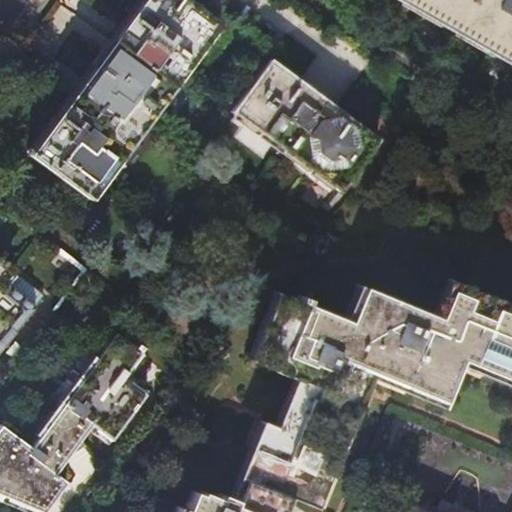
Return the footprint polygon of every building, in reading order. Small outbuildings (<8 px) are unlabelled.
[(27,153),(87,197),(218,20),(190,0),(139,0),(132,10),(82,79),(42,134),(27,153)] [(511,0),(399,0),(511,64),(511,62),(511,0)] [(268,56),(230,109),(340,189),(378,136),(321,95),(268,56)] [(34,305),(30,302),(31,300),(24,294),(22,296),(18,292),(20,291),(13,285),(12,287),(8,284),(16,274),(10,270),(14,264),(0,253),(0,348),(16,329),(15,328),(34,305)] [(169,511),(261,511),(271,490),(307,504),(363,369),(439,400),(457,359),(511,382),(511,308),(451,281),(435,318),(359,286),(344,319),(302,302),(304,296),(294,292),(292,298),(278,292),(249,359),(296,379),(277,427),(263,421),(232,497),(218,491),(216,496),(198,488),(196,492),(190,489),(182,507),(174,503),(169,511)] [(0,492),(3,494),(41,510),(64,481),(52,471),(88,423),(108,438),(143,392),(120,374),(139,349),(137,348),(139,345),(135,341),(132,344),(114,330),(28,444),(0,424),(0,492)] [(511,511),(511,507),(509,511),(443,511),(430,507),(430,508),(405,498),(398,511),(511,511)]
